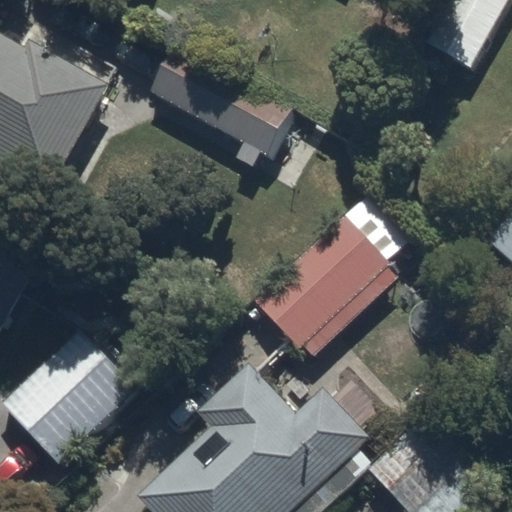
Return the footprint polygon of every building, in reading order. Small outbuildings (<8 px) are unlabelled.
[(511,0),(448,0),(425,41),(440,49),(426,73),(444,83),(456,62),(475,73),(511,7),(511,0)] [(24,44),(0,30),(0,151),(57,183),(114,81),(30,34),(24,44)] [(181,45),(153,96),(245,147),(240,155),(258,165),(265,152),(273,156),(299,110),(181,45)] [(368,196),(259,299),(318,358),(404,276),(390,262),(411,241),(368,196)] [(511,214),(492,239),(511,255),(511,214)] [(0,336),(37,271),(0,249),(0,336)] [(85,324),(4,403),(63,463),(144,384),(85,324)] [(216,420),(141,491),(161,511),(291,511),(347,459),(362,475),(376,462),(363,449),(377,437),(327,385),(300,410),(255,364),(206,410),(216,420)] [(444,404),(373,468),(412,511),(475,511),(511,479),(444,404)]
